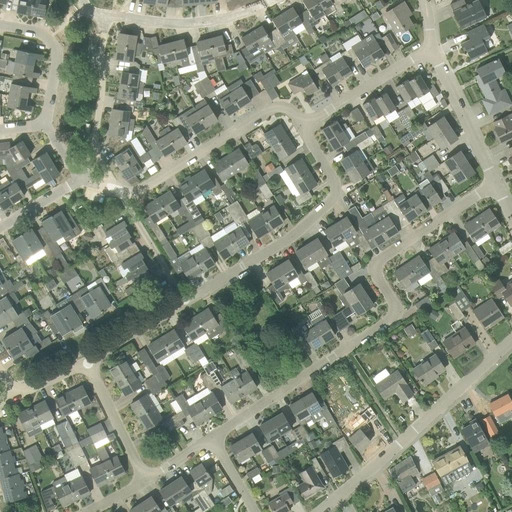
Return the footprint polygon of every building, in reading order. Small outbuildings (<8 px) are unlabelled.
[(17,12),(31,15),(33,0),(17,0),(19,0),(17,12)] [(33,0),(31,15),(44,18),(46,9),(52,10),(53,0),(33,0)] [(303,13),(312,27),(319,23),(317,20),(325,15),(326,16),(316,0),(305,0),(303,2),(308,10),(303,13)] [(316,0),(326,16),(336,10),(338,14),(344,10),(340,5),(337,0),(316,0)] [(379,0),(375,3),(378,9),(383,6),(379,0)] [(463,0),(459,0),(450,5),(462,30),(462,29),(485,18),(477,1),(466,6),(463,0)] [(404,2),(387,13),(388,15),(386,16),(396,33),(403,28),(405,31),(413,26),(407,16),(406,16),(404,13),(408,10),(404,2)] [(312,27),(303,13),(298,16),(293,7),(282,14),(292,29),(302,23),(306,30),(312,27)] [(292,29),(282,14),(272,20),(277,28),(272,31),(281,46),(286,43),(285,42),(295,35),(292,29)] [(349,20),(353,25),(358,22),(355,16),(349,20)] [(470,39),(460,44),(464,51),(465,50),(470,60),(487,53),(482,42),(490,38),(483,24),(467,32),(470,39)] [(276,49),(281,46),(272,31),(267,34),(262,26),(252,32),(264,53),(275,47),(276,49)] [(264,53),(252,32),(241,39),(246,47),(241,50),(249,63),(264,53)] [(372,35),(362,41),(374,62),(384,56),(379,47),(385,44),(382,38),(379,33),(372,36),(372,35)] [(119,34),(118,46),(140,50),(153,52),(153,49),(150,38),(143,37),(142,44),(135,43),(136,36),(119,34)] [(382,38),(385,44),(390,52),(397,48),(389,34),(382,38)] [(221,36),(208,40),(214,62),(221,60),(219,54),(226,53),(221,36)] [(183,40),(171,43),(177,65),(182,64),(183,67),(195,64),(191,49),(186,50),(183,40)] [(203,65),(214,62),(208,40),(195,43),(197,47),(191,49),(195,64),(196,64),(198,73),(204,71),(203,65)] [(362,41),(351,48),(346,51),(352,61),(357,58),(363,68),(374,62),(362,41)] [(170,67),(177,65),(171,43),(158,47),(159,48),(153,49),(153,52),(157,64),(169,61),(170,67)] [(129,61),(129,67),(139,69),(140,66),(135,62),(132,61),(133,55),(139,56),(140,50),(118,46),(116,59),(129,61)] [(15,62),(33,66),(35,59),(42,60),(43,55),(17,50),(15,62)] [(237,67),(245,62),(239,51),(230,57),(237,67)] [(342,58),(332,64),(341,80),(352,73),(347,64),(352,61),(346,51),(340,54),(342,58)] [(341,80),(332,64),(326,54),(319,58),(323,65),(314,70),(321,81),(326,78),(331,86),(332,88),(337,84),(336,83),(341,80)] [(499,59),(476,70),(482,82),(479,83),(487,99),(483,101),(489,115),(511,104),(504,90),(499,93),(492,80),(506,73),(499,59)] [(32,72),(33,66),(15,62),(13,74),(12,79),(21,80),(22,75),(39,79),(40,74),(32,72)] [(122,72),(120,85),(143,88),(143,82),(138,81),(139,69),(129,67),(128,73),(122,72)] [(307,96),(318,89),(309,74),(298,81),(297,78),(288,84),(294,94),(303,89),(307,96)] [(418,99),(422,105),(433,98),(439,94),(433,84),(427,88),(420,76),(409,82),(408,83),(417,97),(416,97),(418,99)] [(207,77),(201,81),(209,94),(216,90),(207,77)] [(267,78),(260,81),(261,83),(267,92),(273,88),(267,78)] [(11,83),(9,95),(27,99),(28,92),(36,94),(37,88),(20,85),(21,80),(12,79),(11,83)] [(249,100),(259,94),(250,79),(243,84),(241,79),(227,88),(227,89),(239,109),(250,102),(249,100)] [(408,83),(409,82),(408,80),(396,87),(406,103),(416,97),(417,97),(408,83)] [(201,81),(194,85),(202,99),(209,94),(201,81)] [(125,99),(125,105),(134,106),(143,108),(143,101),(142,101),(142,96),(142,95),(143,88),(120,85),(118,98),(125,99)] [(227,89),(222,92),(219,93),(219,94),(216,96),(219,100),(228,115),(239,109),(227,89)] [(386,93),(375,100),(384,114),(385,116),(396,109),(386,93)] [(27,99),(9,95),(7,107),(32,112),(33,107),(26,105),(27,99)] [(384,114),(375,100),(374,98),(362,105),(372,121),(384,114)] [(217,120),(205,100),(194,107),(206,127),(217,120)] [(133,113),(134,106),(125,105),(124,111),(112,109),(111,122),(133,125),(134,120),(128,119),(129,112),(133,113)] [(415,117),(409,106),(403,110),(409,120),(415,117)] [(178,117),(186,131),(187,130),(191,127),(195,133),(206,127),(194,107),(188,110),(192,115),(186,119),(183,114),(178,117)] [(364,118),(362,116),(357,108),(350,112),(355,120),(357,123),(364,118)] [(409,120),(403,110),(397,113),(409,133),(415,128),(409,120)] [(509,115),(502,118),(493,122),(496,128),(495,129),(501,143),(511,137),(511,119),(511,120),(509,115)] [(168,127),(163,131),(175,150),(187,143),(186,141),(191,138),(188,134),(189,134),(187,130),(186,131),(178,117),(172,121),(177,129),(172,132),(168,127)] [(427,128),(434,138),(450,128),(443,117),(427,128)] [(321,130),(328,140),(343,131),(348,128),(345,123),(340,126),(336,121),(321,130)] [(112,152),(117,149),(116,149),(127,142),(125,139),(125,137),(127,130),(132,131),(133,125),(111,122),(109,135),(111,135),(109,146),(112,152)] [(143,133),(149,143),(155,140),(146,125),(143,133)] [(264,134),(272,147),(287,137),(280,125),(264,134)] [(383,136),(376,125),(371,129),(377,139),(383,136)] [(415,128),(409,133),(399,139),(404,147),(410,143),(408,141),(419,134),(415,128)] [(450,128),(434,138),(442,149),(457,139),(450,128)] [(165,157),(175,150),(163,131),(158,134),(161,138),(156,142),(165,157)] [(343,131),(328,140),(334,151),(349,141),(343,131)] [(353,139),(356,145),(369,137),(365,132),(353,139)] [(370,136),(369,137),(356,145),(360,151),(374,143),(370,136)] [(287,137),(272,147),(280,160),(295,150),(287,137)] [(130,140),(127,142),(116,149),(117,149),(120,154),(114,158),(120,168),(140,156),(134,147),(133,148),(132,147),(133,146),(130,140)] [(13,166),(27,157),(30,155),(22,141),(10,149),(9,143),(0,143),(0,157),(3,157),(3,159),(5,159),(5,164),(6,164),(8,168),(13,166)] [(255,144),(252,146),(249,143),(243,147),(251,159),(262,152),(258,145),(255,144)] [(140,156),(120,168),(127,179),(142,170),(139,166),(151,158),(154,163),(160,160),(153,148),(151,149),(140,156)] [(239,149),(226,157),(235,173),(248,165),(239,149)] [(415,150),(409,154),(414,161),(420,157),(415,150)] [(340,160),(347,171),(362,162),(356,151),(340,160)] [(467,162),(460,151),(444,162),(451,172),(467,162)] [(32,171),(34,175),(52,164),(46,153),(32,161),(37,168),(32,171)] [(422,162),(426,167),(436,160),(433,155),(422,162)] [(27,157),(13,166),(16,171),(31,162),(27,157)] [(235,173),(226,157),(213,165),(222,181),(235,173)] [(285,168),(293,181),(309,172),(301,159),(285,168)] [(367,159),(362,162),(347,171),(354,183),(369,173),(374,170),(368,159),(367,159)] [(440,165),(436,160),(426,167),(428,171),(429,173),(440,165)] [(467,162),(451,172),(458,183),(474,173),(467,162)] [(34,175),(23,182),(27,188),(43,178),(46,183),(59,175),(52,164),(34,175)] [(387,170),(391,176),(399,171),(395,165),(387,170)] [(20,178),(16,171),(13,166),(8,168),(7,169),(14,182),(20,178)] [(267,174),(270,179),(270,180),(284,172),(280,166),(267,174)] [(258,187),(265,182),(259,172),(257,168),(250,173),(258,187)] [(201,194),(211,188),(216,196),(223,191),(220,186),(215,178),(211,181),(205,170),(192,178),(201,194)] [(442,191),(436,183),(429,173),(428,171),(423,175),(426,180),(418,185),(420,188),(426,198),(432,206),(441,200),(437,194),(442,191)] [(309,172),(293,181),(301,194),(295,198),(299,205),(312,197),(308,190),(317,185),(309,172)] [(181,199),(193,219),(194,222),(202,217),(192,200),(201,194),(192,178),(179,186),(185,197),(181,199)] [(436,183),(442,191),(443,193),(449,190),(443,182),(442,179),(436,183)] [(8,180),(2,184),(13,203),(24,196),(17,183),(12,186),(8,180)] [(220,186),(223,191),(228,198),(235,194),(227,182),(220,186)] [(273,195),(265,182),(258,187),(266,200),(273,195)] [(0,209),(2,209),(2,210),(13,203),(2,184),(0,185),(0,209)] [(421,202),(426,198),(420,188),(414,192),(415,194),(407,200),(417,216),(427,210),(421,202)] [(170,191),(157,199),(167,215),(177,209),(181,216),(184,214),(189,222),(193,219),(181,199),(176,202),(170,191)] [(394,199),(389,202),(399,219),(404,216),(408,222),(417,216),(407,200),(403,194),(394,199)] [(154,223),(167,215),(157,199),(144,207),(154,223)] [(231,204),(243,223),(249,220),(237,201),(231,204)] [(399,219),(389,202),(381,206),(384,211),(374,217),(378,223),(387,239),(398,232),(392,223),(399,219)] [(227,235),(236,251),(249,243),(238,226),(243,223),(231,204),(226,208),(234,222),(223,229),(227,235)] [(274,206),(261,214),(270,230),(284,222),(274,206)] [(348,210),(353,219),(357,224),(363,234),(366,240),(371,237),(376,246),(387,239),(378,223),(366,230),(364,227),(366,225),(355,206),(348,210)] [(487,233),(499,224),(489,209),(482,214),(482,215),(478,218),(477,217),(477,218),(487,233)] [(69,233),(71,236),(74,234),(75,236),(81,233),(74,221),(69,224),(61,211),(53,216),(52,215),(51,216),(63,236),(69,233)] [(258,238),(270,230),(261,214),(248,222),(258,238)] [(61,253),(57,247),(54,242),(63,236),(51,216),(48,215),(42,220),(41,222),(52,240),(47,243),(55,256),(61,253)] [(335,224),(345,240),(348,244),(354,241),(351,236),(356,233),(347,217),(335,224)] [(464,226),(474,241),(487,233),(477,218),(476,218),(477,219),(472,222),(472,221),(464,226)] [(116,226),(113,221),(102,227),(105,232),(105,233),(108,237),(110,236),(114,241),(128,232),(125,227),(127,225),(124,221),(116,226)] [(196,225),(204,238),(210,234),(203,222),(196,225)] [(151,228),(160,242),(166,238),(157,224),(151,228)] [(335,224),(324,231),(334,246),(345,240),(335,224)] [(199,241),(204,238),(196,225),(191,229),(199,241)] [(49,260),(55,256),(47,243),(42,246),(31,228),(30,229),(31,230),(23,235),(22,235),(33,254),(43,248),(49,260)] [(118,260),(129,253),(126,247),(132,244),(129,238),(131,237),(128,232),(114,241),(109,244),(111,249),(114,247),(117,252),(114,254),(118,260)] [(442,241),(452,256),(457,253),(458,254),(461,254),(465,251),(473,263),(479,259),(471,247),(467,241),(462,244),(454,233),(446,238),(447,239),(443,241),(442,241)] [(21,236),(12,241),(20,254),(15,257),(22,269),(28,265),(24,259),(33,254),(22,235),(23,235),(22,234),(20,235),(21,236)] [(363,234),(359,237),(357,238),(361,244),(366,252),(372,249),(366,240),(363,234)] [(236,251),(227,235),(214,243),(223,259),(236,251)] [(306,245),(316,261),(327,254),(317,239),(306,245)] [(440,276),(448,270),(443,262),(452,256),(442,241),(441,242),(437,245),(437,244),(429,250),(434,257),(429,261),(432,266),(433,266),(440,276)] [(511,249),(511,243),(510,241),(498,249),(502,256),(506,253),(511,249)] [(162,246),(170,259),(176,255),(168,242),(162,246)] [(476,243),(471,247),(479,259),(484,256),(476,243)] [(305,268),(306,267),(316,261),(306,245),(295,252),(305,268)] [(205,249),(192,257),(202,272),(215,264),(205,249)] [(333,255),(347,276),(353,273),(347,264),(339,251),(333,255)] [(113,263),(115,266),(116,268),(121,265),(124,270),(119,273),(122,278),(125,276),(145,264),(142,259),(144,257),(141,253),(133,258),(129,253),(118,260),(113,263)] [(327,258),(335,271),(341,280),(347,276),(333,255),(327,258)] [(82,268),(87,265),(90,270),(95,267),(89,256),(78,263),(82,268)] [(407,264),(406,265),(416,280),(420,286),(432,278),(438,287),(439,286),(444,283),(440,276),(433,266),(432,266),(428,269),(419,256),(411,262),(407,265),(407,264)] [(192,257),(179,264),(189,280),(202,272),(192,257)] [(307,281),(304,275),(299,266),(294,269),(288,260),(277,267),(290,288),(291,289),(301,283),(301,284),(307,281)] [(145,264),(125,276),(128,281),(131,279),(135,284),(124,291),(128,296),(146,285),(143,280),(149,276),(146,270),(148,269),(145,264)] [(404,288),(416,280),(406,265),(406,266),(402,269),(401,268),(394,273),(404,288)] [(64,282),(69,280),(74,291),(84,286),(75,266),(60,274),(64,282)] [(283,300),(279,293),(284,290),(288,289),(290,288),(277,267),(266,273),(273,285),(267,288),(277,304),(283,300)] [(57,275),(55,269),(47,273),(50,279),(57,275)] [(98,272),(102,278),(107,274),(103,269),(98,272)] [(310,271),(309,272),(304,275),(307,281),(312,289),(318,286),(310,271)] [(0,273),(0,293),(11,286),(13,285),(10,280),(8,281),(2,272),(0,273)] [(98,287),(89,293),(101,312),(103,311),(102,310),(111,305),(103,292),(108,289),(101,278),(95,282),(98,287)] [(503,293),(504,295),(509,303),(511,301),(511,281),(503,287),(499,280),(490,286),(497,296),(503,293)] [(348,284),(338,290),(342,295),(339,297),(346,308),(366,295),(359,284),(351,289),(348,284)] [(448,292),(455,302),(465,295),(458,285),(449,291),(448,292)] [(0,313),(13,305),(19,301),(14,293),(15,292),(11,286),(0,293),(0,313)] [(301,304),(316,295),(313,290),(298,300),(301,304)] [(77,292),(71,296),(79,308),(84,305),(92,318),(94,320),(103,315),(101,312),(89,293),(81,298),(77,292)] [(341,311),(330,318),(339,332),(345,328),(341,322),(347,319),(346,318),(355,311),(358,315),(373,305),(366,295),(346,308),(341,311)] [(61,310),(72,329),(80,323),(81,325),(82,324),(74,311),(79,308),(71,296),(66,299),(70,305),(61,310)] [(415,305),(419,311),(427,306),(432,303),(427,296),(415,305)] [(474,313),(484,327),(493,321),(495,323),(503,317),(491,299),(485,303),(486,305),(474,313)] [(327,313),(323,306),(320,302),(317,303),(318,307),(323,316),(327,313)] [(465,317),(455,302),(448,306),(458,321),(465,317)] [(0,326),(12,319),(15,325),(26,318),(23,312),(18,314),(13,305),(0,313),(0,326)] [(208,309),(195,317),(205,333),(208,338),(209,340),(219,334),(229,328),(220,313),(214,317),(208,309)] [(73,330),(72,329),(61,310),(51,316),(47,310),(42,314),(49,325),(54,322),(62,335),(70,330),(71,331),(73,330)] [(315,327),(314,327),(324,343),(335,336),(325,320),(324,321),(320,316),(311,321),(315,327)] [(192,340),(205,333),(195,317),(183,325),(192,340)] [(26,318),(15,325),(18,330),(3,340),(8,348),(7,349),(8,350),(9,349),(27,338),(22,329),(30,323),(26,318)] [(409,338),(417,333),(412,324),(404,329),(409,338)] [(308,341),(313,349),(324,343),(314,327),(304,334),(299,325),(291,330),(300,345),(308,341)] [(466,349),(474,344),(475,343),(465,328),(443,342),(454,358),(461,353),(460,351),(465,348),(466,349)] [(438,346),(427,329),(420,334),(431,350),(438,346)] [(183,346),(174,330),(161,338),(171,354),(183,346)] [(9,349),(15,358),(13,359),(14,359),(28,350),(31,356),(47,345),(44,340),(34,346),(31,341),(30,342),(27,338),(9,349)] [(161,338),(148,346),(158,362),(171,354),(161,338)] [(196,343),(190,346),(199,360),(205,356),(196,343)] [(190,346),(184,350),(192,364),(199,360),(190,346)] [(152,361),(149,357),(144,349),(137,353),(145,366),(152,361)] [(122,351),(116,355),(119,361),(125,357),(122,351)] [(251,365),(243,351),(236,355),(245,369),(251,365)] [(419,380),(421,382),(422,382),(424,385),(431,380),(430,379),(444,369),(435,355),(413,369),(420,380),(419,380)] [(110,370),(118,383),(133,373),(125,360),(110,370)] [(203,367),(206,372),(215,387),(221,383),(214,371),(217,369),(212,362),(203,367)] [(162,364),(156,368),(163,379),(164,381),(170,377),(162,364)] [(144,382),(148,388),(163,379),(156,368),(155,367),(150,370),(154,376),(144,382)] [(244,395),(257,387),(247,372),(241,376),(236,368),(229,372),(234,380),(244,395)] [(397,371),(375,385),(384,399),(396,391),(403,402),(413,395),(397,371)] [(215,387),(206,372),(200,376),(207,388),(196,395),(210,416),(222,409),(213,393),(212,393),(210,390),(215,387)] [(133,373),(118,383),(126,395),(141,386),(133,373)] [(148,388),(153,395),(167,386),(164,381),(163,379),(148,388)] [(244,395),(234,380),(222,388),(231,403),(244,395)] [(83,386),(69,393),(77,409),(91,403),(83,386)] [(63,416),(69,413),(72,420),(80,416),(77,409),(69,393),(55,399),(63,416)] [(316,401),(312,393),(301,399),(312,419),(314,422),(324,417),(330,427),(336,424),(327,408),(321,398),(316,401)] [(146,394),(131,404),(139,417),(154,407),(146,394)] [(174,399),(182,411),(185,417),(190,414),(197,424),(210,416),(196,395),(196,394),(186,401),(182,394),(174,399)] [(511,403),(508,395),(489,405),(495,417),(511,408),(511,403)] [(312,419),(301,399),(290,406),(301,426),(302,425),(312,419)] [(39,424),(52,418),(53,418),(45,401),(31,408),(39,424)] [(154,407),(139,417),(147,430),(163,420),(154,407)] [(349,439),(360,451),(370,441),(360,430),(376,416),(370,407),(355,420),(346,428),(352,436),(349,439)] [(31,408),(18,414),(26,431),(39,424),(31,408)] [(182,419),(185,417),(182,411),(164,422),(166,427),(167,428),(173,424),(182,419)] [(282,413),(271,420),(280,435),(291,428),(282,413)] [(176,429),(184,423),(182,419),(173,424),(176,429)] [(72,445),(78,442),(68,420),(61,423),(72,445)] [(271,420),(260,426),(269,441),(280,435),(271,420)] [(462,430),(472,447),(475,452),(483,448),(479,442),(486,439),(475,420),(473,421),(475,424),(472,426),(471,424),(462,430)] [(61,423),(55,426),(66,448),(72,445),(61,423)] [(92,427),(87,429),(91,437),(104,430),(101,423),(92,427)] [(173,424),(167,428),(170,432),(176,429),(173,424)] [(301,426),(297,428),(303,439),(308,436),(309,436),(302,425),(301,426)] [(488,430),(491,437),(498,433),(495,426),(488,430)] [(298,443),(303,439),(297,428),(291,431),(298,443)] [(91,437),(94,444),(99,442),(108,437),(104,430),(91,437)] [(252,433),(241,440),(250,455),(262,449),(252,433)] [(320,454),(333,477),(335,476),(337,477),(340,475),(340,473),(348,468),(339,453),(349,447),(344,437),(333,443),(335,446),(320,454)] [(4,439),(0,440),(0,452),(10,450),(8,445),(6,445),(4,439)] [(230,447),(239,462),(250,455),(241,440),(230,447)] [(317,447),(314,440),(308,443),(311,450),(317,447)] [(78,442),(72,445),(81,464),(87,461),(78,442)] [(43,459),(38,449),(36,445),(29,448),(36,463),(43,459)] [(66,448),(75,467),(81,464),(72,445),(66,448)] [(273,445),(267,448),(273,459),(279,456),(273,445)] [(261,452),(268,463),(273,459),(267,448),(261,452)] [(472,471),(468,462),(464,456),(465,456),(464,454),(463,454),(460,448),(447,455),(447,453),(433,461),(446,485),(472,471)] [(0,466),(13,463),(16,462),(14,456),(12,457),(10,450),(0,452),(0,466)] [(125,473),(117,456),(103,463),(111,480),(125,473)] [(419,473),(411,456),(395,466),(395,467),(389,470),(400,488),(407,483),(404,477),(409,474),(411,478),(419,473)] [(322,486),(322,485),(316,474),(322,470),(315,457),(310,460),(313,465),(299,473),(305,482),(298,486),(305,498),(321,488),(322,486)] [(18,474),(17,468),(15,469),(13,463),(0,466),(0,478),(0,479),(18,474)] [(111,480),(103,463),(90,470),(98,486),(111,480)] [(204,490),(199,494),(209,509),(215,505),(208,495),(212,493),(212,481),(211,478),(201,464),(190,471),(200,486),(201,485),(204,490)] [(261,473),(257,467),(255,469),(246,474),(250,480),(261,473)] [(428,491),(441,484),(435,473),(423,480),(428,491)] [(0,479),(3,491),(22,486),(24,485),(22,480),(20,480),(18,474),(0,479)] [(82,477),(68,483),(76,500),(90,493),(82,477)] [(184,504),(193,498),(193,497),(194,497),(181,477),(171,484),(180,499),(184,504)] [(76,500),(68,483),(55,490),(54,486),(41,492),(44,502),(57,496),(63,506),(76,500)] [(171,484),(160,491),(169,506),(180,499),(171,484)] [(219,490),(223,496),(233,490),(229,484),(219,490)] [(3,491),(7,503),(27,497),(25,492),(23,492),(22,486),(3,491)] [(293,504),(300,501),(291,486),(279,493),(281,496),(268,503),(273,511),(287,511),(290,510),(287,505),(292,502),(293,504)] [(202,511),(204,511),(209,509),(199,494),(194,497),(193,497),(193,498),(202,511)] [(231,501),(228,496),(223,499),(226,505),(231,501)] [(164,511),(161,511),(157,505),(151,497),(141,504),(146,511),(167,511),(164,511)]
